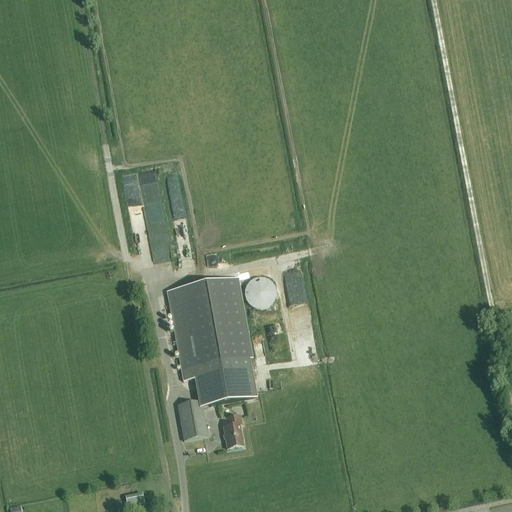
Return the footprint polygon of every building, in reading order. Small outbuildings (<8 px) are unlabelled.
[(275,300),(276,296),(275,291),(273,286),(269,283),(265,280),(260,280),(255,281),(251,283),(247,286),(245,291),(244,296),(245,300),(247,305),(251,308),(255,311),(260,311),(265,311),(269,308),(273,305),(275,300)] [(237,281),(167,294),(182,372),(181,372),(183,383),(205,379),(211,408),(257,400),(250,360),(251,360),(237,281)] [(177,407),(184,443),(208,438),(201,403),(177,407)] [(223,429),(227,451),(244,448),(240,427),(242,427),(240,418),(226,420),(227,429),(223,429)] [(147,494),(130,495),(131,509),(148,508),(147,494)]
